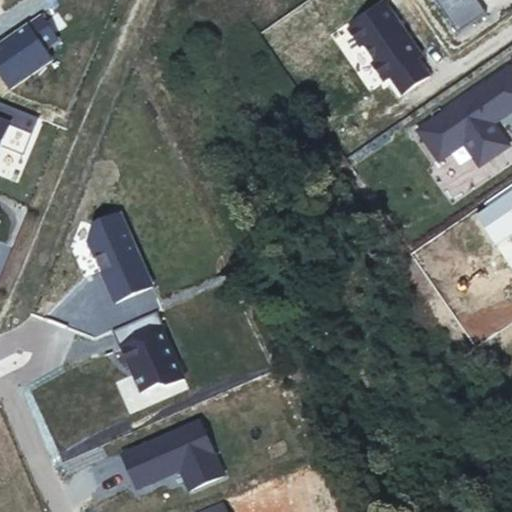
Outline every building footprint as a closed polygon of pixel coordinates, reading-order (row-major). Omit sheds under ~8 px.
[(434,0),(457,34),(486,15),(476,0),(434,0)] [(404,32),(386,5),(348,30),(360,48),(364,45),(375,62),(372,65),(384,82),(390,78),(403,95),(429,77),(417,60),(421,57),(409,38),(407,39),(402,33),(404,32)] [(41,17),(0,45),(0,73),(11,90),(52,61),(44,50),(58,41),(41,17)] [(471,92),(416,131),(437,162),(462,144),(478,167),(508,147),(492,124),(489,120),(511,104),(511,73),(508,68),(471,93),(471,92)] [(24,154),(38,119),(0,103),(0,152),(3,146),(24,154)] [(511,104),(489,120),(492,124),(511,110),(511,104)] [(511,193),(477,218),(511,268),(511,193)] [(88,242),(101,270),(103,269),(107,278),(105,279),(115,304),(152,287),(120,214),(95,226),(88,242)] [(165,329),(157,312),(112,331),(120,349),(122,348),(141,392),(159,384),(166,387),(184,379),(162,330),(165,329)] [(224,476),(200,421),(123,455),(138,490),(174,474),(173,471),(180,467),(190,491),(224,476)] [(226,511),(222,502),(198,511),(226,511)]
